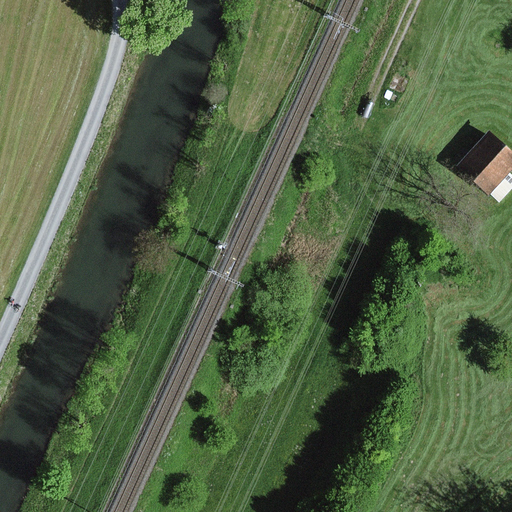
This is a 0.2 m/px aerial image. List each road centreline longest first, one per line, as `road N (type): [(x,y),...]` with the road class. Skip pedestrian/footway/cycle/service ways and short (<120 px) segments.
road 1 (track): [(423,0),(193,511)]
road 2 (track): [(134,0),(0,345)]
